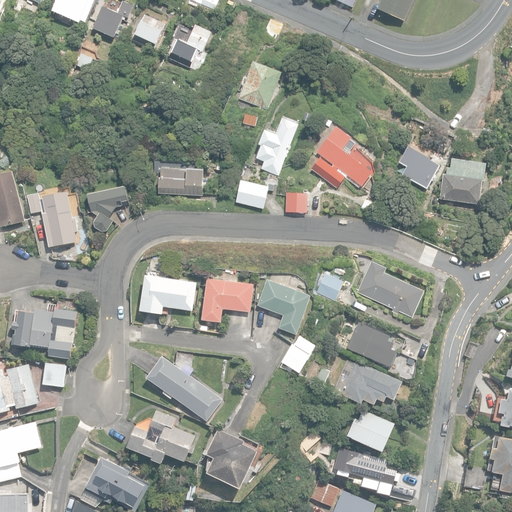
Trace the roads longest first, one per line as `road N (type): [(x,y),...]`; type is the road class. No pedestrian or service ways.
road 1 (residential): [(496,273),(353,230),(192,221),(138,235),(116,285)]
road 2 (unclassified): [(277,0),(410,54),(462,48),(505,0)]
road 3 (residential): [(430,511),(467,320),(496,273)]
road 4 (residential): [(118,317),(121,377),(108,393),(91,387),(91,358),(109,338)]
